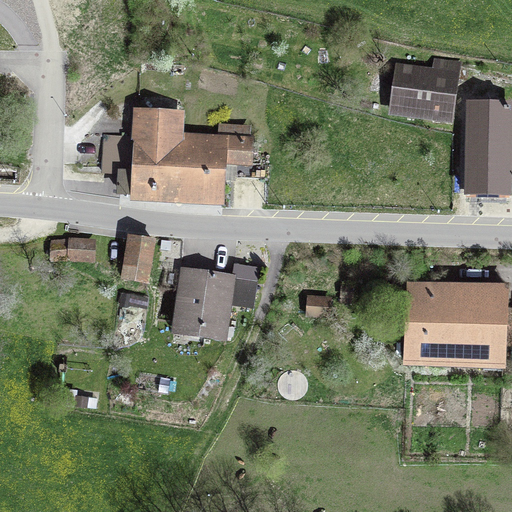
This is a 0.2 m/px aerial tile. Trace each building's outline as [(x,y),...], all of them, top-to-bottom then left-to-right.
[(391,67),(381,120),(444,131),(453,78),(391,67)] [(510,108),(470,107),(468,194),(509,195),(510,108)] [(125,112),(119,199),(212,205),(214,170),(241,171),(242,144),(243,130),(212,128),(211,143),(172,141),(174,115),(125,112)] [(121,280),(148,285),(156,241),(128,236),(121,280)] [(50,260),(93,263),(94,241),(52,238),(50,260)] [(158,341),(215,350),(226,279),(170,270),(158,341)] [(408,283),(404,365),(506,370),(510,288),(408,283)] [(332,301),(301,300),(301,320),(332,320),(332,301)]
